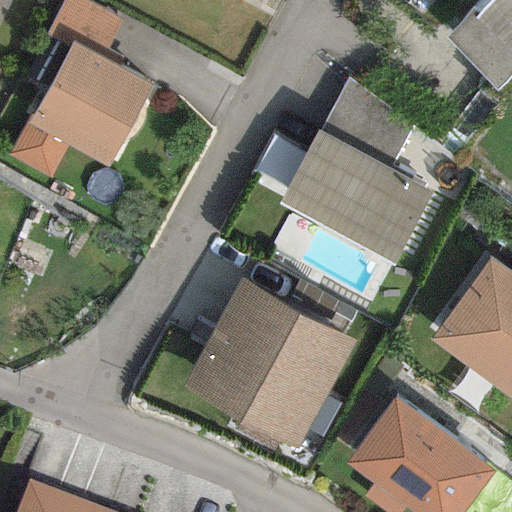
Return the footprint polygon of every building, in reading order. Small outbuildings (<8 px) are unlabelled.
[(68,0),(63,0),(44,34),(65,45),(3,153),(41,175),(60,142),(93,161),(138,81),(100,59),(118,28),(68,0)] [(511,0),(471,0),(458,12),(499,59),(511,47),(511,0)] [(421,116),(352,74),(326,118),(318,113),(276,182),(391,252),(438,174),(400,151),(421,116)] [(511,260),(487,242),(429,319),(511,380),(511,260)] [(350,324),(234,263),(174,375),(290,436),(350,324)] [(447,511),(492,454),(393,379),(342,447),(428,511),(447,511)] [(80,511),(26,491),(16,511),(80,511)]
